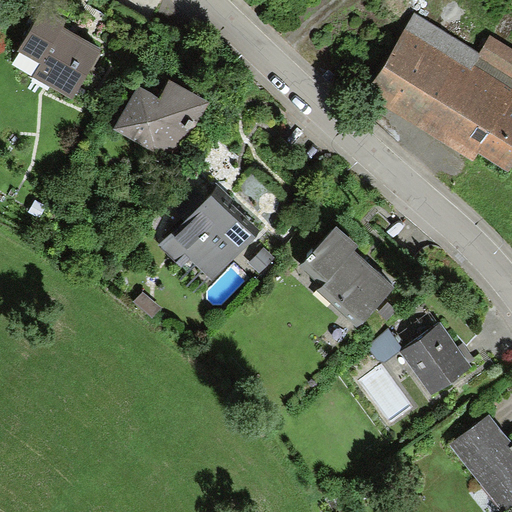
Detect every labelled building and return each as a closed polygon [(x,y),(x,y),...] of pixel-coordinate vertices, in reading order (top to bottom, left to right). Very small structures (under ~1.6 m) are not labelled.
[(63,18),(39,5),(16,46),(41,59),(33,74),(73,95),(101,43),(61,22),(63,18)] [(481,51),(415,11),(366,91),(474,155),(479,147),(509,165),(511,160),(511,46),(492,34),(481,51)] [(158,91),(136,80),(113,125),(157,148),(176,158),(208,96),(167,74),(158,91)] [(258,228),(213,184),(158,240),(176,258),(184,250),(211,277),(258,228)] [(335,220),(299,262),(321,281),(317,287),(358,322),(393,282),(352,246),(358,240),(335,220)] [(275,257),(264,247),(250,262),(261,272),(275,257)] [(441,320),(400,349),(432,392),(472,363),(441,320)] [(511,436),(489,409),(451,441),(507,508),(511,504),(511,436)]
